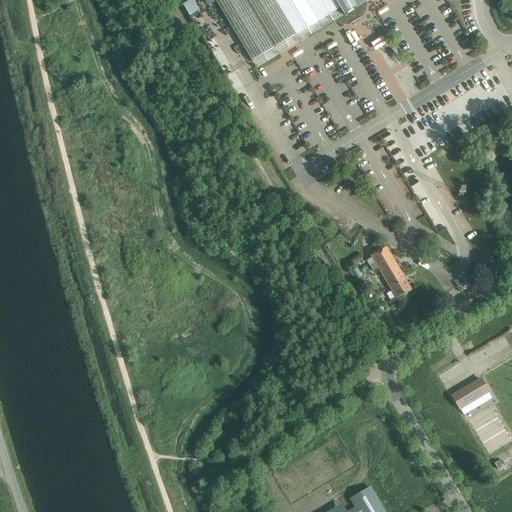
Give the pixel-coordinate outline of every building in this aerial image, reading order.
[(190,16),(200,9),(194,0),(188,0),(182,4),(190,16)] [(214,0),(216,2),(216,3),(251,61),(252,62),(340,9),(344,16),(356,8),(352,2),(355,0),(214,0)] [(371,15),(364,28),(373,32),(379,19),(371,15)] [(328,136),(337,132),(330,118),(321,123),(328,136)] [(378,268),(396,299),(411,290),(385,245),(370,254),(372,257),(378,268)] [(372,257),(366,261),(373,271),(378,268),(372,257)] [(481,379),(452,396),(460,408),(488,392),(481,379)] [(499,461),(494,463),(498,470),(502,467),(499,461)] [(348,511),(383,511),(369,487),(351,498),(356,508),(348,511)]
